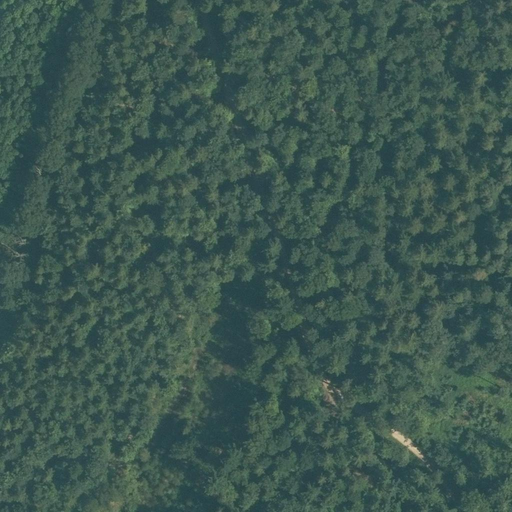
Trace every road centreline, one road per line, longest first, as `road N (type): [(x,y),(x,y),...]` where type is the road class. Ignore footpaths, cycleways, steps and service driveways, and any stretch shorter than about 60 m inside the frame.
road 1 (track): [(0,416),(48,315),(120,83),(139,68),(217,89)]
road 2 (track): [(481,0),(319,406)]
road 3 (track): [(198,0),(283,372),(319,406)]
road 4 (track): [(319,406),(392,473),(406,511)]
